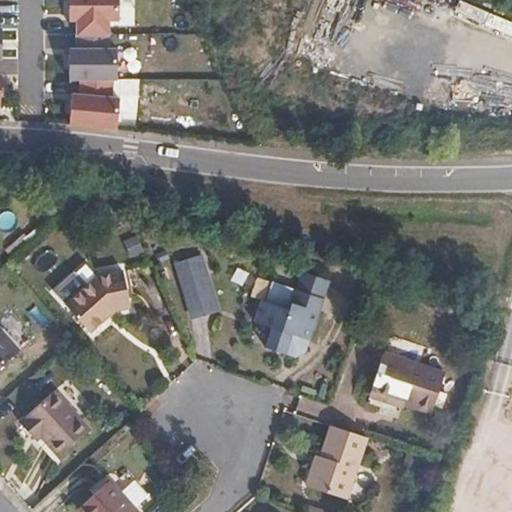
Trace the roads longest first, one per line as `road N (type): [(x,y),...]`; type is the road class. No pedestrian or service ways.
road 1 (residential): [(0,142),(393,180),(511,177)]
road 2 (track): [(460,511),(504,373)]
road 3 (residential): [(218,511),(241,440),(205,403)]
